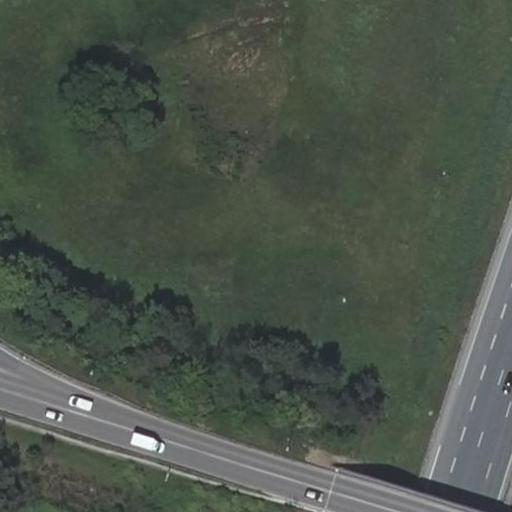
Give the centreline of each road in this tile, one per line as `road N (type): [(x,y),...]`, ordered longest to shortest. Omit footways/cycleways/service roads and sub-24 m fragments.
road 1 (secondary): [(120,425),(389,511)]
road 2 (motorway): [(511,263),(434,511)]
road 3 (motorway): [(511,372),(464,511)]
road 4 (motorway): [(120,425),(0,358)]
road 5 (secondary): [(0,388),(120,425)]
